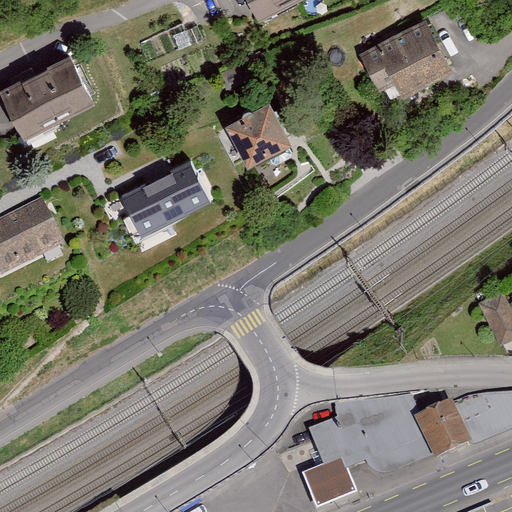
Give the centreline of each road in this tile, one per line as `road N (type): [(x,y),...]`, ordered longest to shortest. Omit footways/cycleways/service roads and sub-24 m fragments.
road 1 (residential): [(511,88),(223,307)]
road 2 (residential): [(223,307),(186,313),(0,426)]
road 3 (unclassified): [(511,376),(280,393)]
road 4 (unclassified): [(138,511),(241,451),(280,393)]
road 5 (residential): [(160,0),(0,71)]
